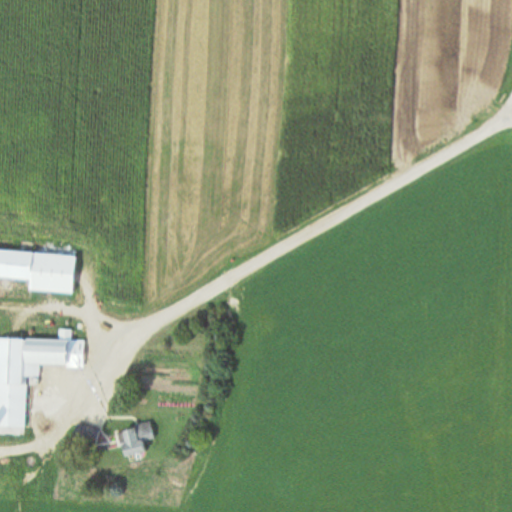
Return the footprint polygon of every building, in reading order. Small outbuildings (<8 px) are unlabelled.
[(0,228),(14,228),(14,199),(0,199),(0,228)] [(78,256),(35,253),(33,291),(76,293),(78,256)] [(0,366),(71,368),(72,330),(61,330),(61,339),(0,337),(0,366)] [(102,430),(80,423),(74,445),(95,452),(102,430)] [(123,429),(129,457),(149,453),(147,442),(156,440),(153,423),(123,429)]
